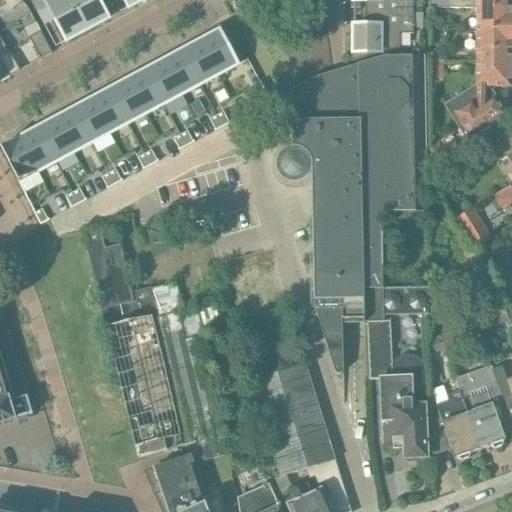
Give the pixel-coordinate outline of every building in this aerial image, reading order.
[(22,1),(20,0),(9,0),(6,3),(13,10),(22,1)] [(39,0),(32,4),(44,25),(55,20),(66,42),(87,30),(71,0),(39,0)] [(71,0),(87,30),(108,19),(97,0),(71,0)] [(124,0),(129,8),(144,0),(124,0)] [(354,0),(354,1),(366,1),(366,14),(414,13),(413,0),(354,0)] [(496,0),(430,0),(430,8),(478,8),(478,29),(511,29),(511,8),(511,9),(496,9),(496,0)] [(496,0),(496,9),(511,9),(510,0),(496,0)] [(414,34),(414,13),(366,14),(366,26),(354,26),(354,33),(351,33),(351,62),(400,47),(400,34),(414,34)] [(25,30),(29,38),(41,32),(36,24),(25,30)] [(511,29),(478,29),(477,63),(496,64),(496,50),(510,50),(511,50),(511,29)] [(41,32),(29,38),(41,60),(52,54),(41,32)] [(220,32),(200,42),(218,75),(238,65),(220,32)] [(0,58),(10,53),(0,38),(0,58)] [(200,42),(182,52),(200,85),(218,75),(200,42)] [(477,63),(477,85),(444,105),(467,142),(481,133),(502,120),(508,116),(507,114),(510,112),(503,100),(499,102),(493,92),(497,88),(497,87),(510,87),(510,50),(496,50),(496,64),(477,63)] [(182,52),(164,61),(182,95),(200,85),(182,52)] [(0,83),(21,71),(10,53),(0,58),(0,83)] [(444,63),(444,54),(430,54),(430,63),(444,63)] [(362,322),(363,327),(368,327),(368,326),(384,325),(383,316),(383,290),(383,288),(381,213),(427,212),(427,157),(426,144),(425,57),(384,57),(320,77),(291,89),(293,148),(296,148),(299,148),(302,150),(304,150),(306,152),(308,155),(310,158),(311,161),(312,164),(315,310),(316,310),(335,372),(336,373),(337,374),(338,375),(340,375),(341,375),(342,374),(343,373),(343,371),(343,322),(362,322)] [(164,61),(146,71),(164,104),(182,95),(164,61)] [(146,71),(128,81),(146,114),(164,104),(146,71)] [(128,81),(110,90),(128,124),(146,114),(128,81)] [(110,90),(92,100),(110,133),(128,124),(110,90)] [(265,91),(246,101),(251,111),(250,111),(251,113),(271,102),(265,91)] [(92,100),(75,109),(92,143),(110,133),(92,100)] [(75,109),(57,119),(74,153),(92,143),(75,109)] [(224,113),(217,116),(223,128),(231,124),(230,122),(229,122),(224,113)] [(217,116),(210,120),(215,130),(214,130),(215,132),(223,128),(217,116)] [(57,119),(39,129),(57,162),(74,153),(57,119)] [(511,137),(511,135),(502,120),(481,133),(487,143),(491,141),(495,147),(492,149),(501,163),(511,155),(511,137)] [(39,129),(21,138),(39,172),(57,162),(39,129)] [(188,132),(181,135),(187,147),(195,143),(194,141),(193,142),(188,132)] [(181,135),(174,139),(179,149),(178,150),(179,151),(187,147),(181,135)] [(21,138),(2,148),(20,182),(39,172),(21,138)] [(426,144),(427,157),(438,157),(438,143),(426,144)] [(152,151),(145,155),(151,166),(159,162),(158,161),(157,161),(152,151)] [(145,155),(138,159),(143,168),(142,169),(143,170),(151,166),(145,155)] [(116,170),(109,174),(115,185),(123,181),(122,180),(121,180),(116,170)] [(109,174),(102,178),(107,188),(106,188),(107,190),(115,185),(109,174)] [(493,198),(498,206),(511,198),(511,191),(510,188),(493,198)] [(80,190),(73,193),(79,205),(87,201),(86,199),(85,200),(80,190)] [(73,193),(66,197),(71,207),(70,208),(71,209),(79,205),(73,193)] [(42,210),(35,214),(35,215),(41,225),(49,221),(49,219),(48,220),(47,219),(42,210)] [(491,238),(473,210),(457,220),(475,248),(491,238)] [(139,463),(189,446),(189,443),(183,445),(153,320),(159,319),(151,288),(133,292),(121,246),(106,250),(100,227),(83,232),(106,328),(125,407),(126,407),(139,463)] [(182,313),(176,284),(152,290),(159,319),(182,313)] [(383,290),(383,316),(428,316),(428,289),(383,290)] [(429,338),(440,337),(451,332),(455,339),(476,326),(474,320),(456,328),(445,290),(430,290),(429,334),(429,338)] [(280,479),(281,480),(293,476),(305,472),(310,481),(316,479),(321,491),(331,511),(350,511),(351,511),(334,461),(336,461),(306,365),(285,296),(237,311),(258,380),(251,382),(262,421),(280,479)] [(230,316),(227,304),(187,314),(192,338),(199,337),(232,324),(230,316)] [(25,390),(2,315),(0,315),(0,424),(36,414),(29,388),(25,390)] [(489,315),(474,321),(479,333),(493,328),(489,315)] [(384,325),(368,326),(368,327),(370,381),(380,380),(383,445),(393,444),(393,450),(406,450),(406,458),(426,457),(422,368),(420,366),(417,364),(412,362),(407,362),(403,362),(399,364),(396,367),(391,372),(389,325),(384,325)] [(455,339),(451,332),(440,337),(445,349),(456,344),(455,339)] [(445,349),(440,337),(429,342),(434,354),(445,349)] [(503,442),(506,441),(504,436),(509,434),(510,429),(511,428),(511,426),(499,390),(463,403),(480,450),(488,447),(493,450),(501,447),(503,442)] [(473,453),(480,450),(463,403),(451,407),(449,402),(437,407),(442,423),(432,427),(433,433),(436,455),(452,450),(455,459),(458,458),(463,461),(470,458),(473,453)] [(189,446),(139,463),(147,497),(161,494),(168,511),(212,511),(208,501),(203,503),(192,471),(196,470),(189,446)] [(299,490),(297,491),(293,476),(281,480),(280,479),(275,481),(283,497),(289,511),(331,511),(321,491),(313,495),(309,488),(306,487),(299,490)] [(281,511),(275,497),(270,484),(238,499),(239,511),(281,511)]
